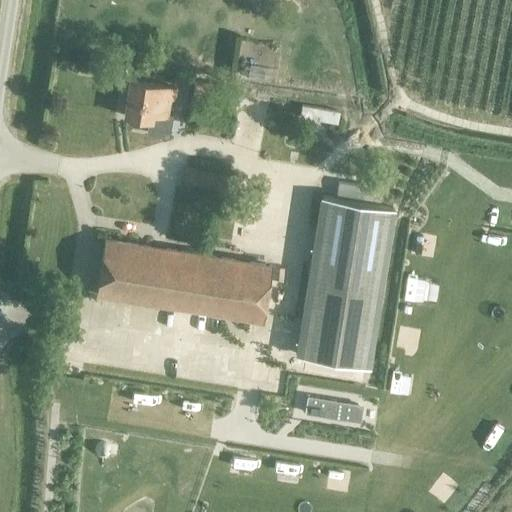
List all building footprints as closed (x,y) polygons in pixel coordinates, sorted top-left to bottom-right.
[(251,65),(248,78),(270,83),(273,69),(251,65)] [(127,85),(125,95),(128,96),(125,119),(147,122),(144,136),(165,140),(169,117),(165,116),(170,89),(131,83),(130,85),(127,85)] [(231,128),(237,93),(214,90),(213,99),(192,95),(188,121),(231,128)] [(218,174),(185,168),(182,185),(216,190),(218,174)] [(298,355),(369,366),(393,208),(322,197),(298,355)] [(262,322),(271,267),(104,240),(96,295),(262,322)] [(307,398),(305,414),(354,422),(357,405),(307,398)]
